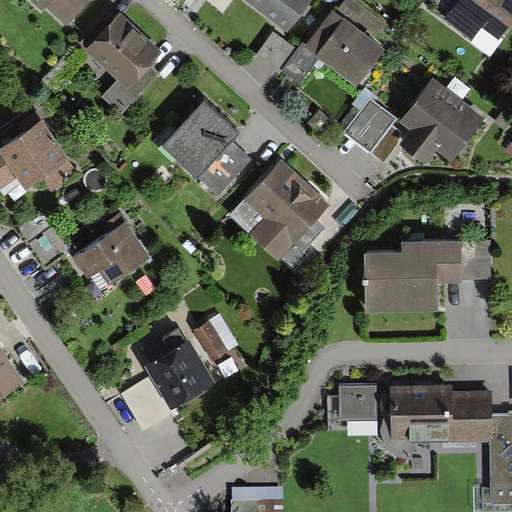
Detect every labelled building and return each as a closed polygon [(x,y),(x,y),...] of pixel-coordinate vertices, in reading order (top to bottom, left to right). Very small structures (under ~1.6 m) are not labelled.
[(30,0),(42,11),(47,7),(53,0),(30,0)] [(91,0),(53,0),(47,7),(67,26),(91,0)] [(257,0),(255,3),(286,27),(302,7),(307,0),(257,0)] [(307,37),(304,40),(320,52),(327,58),(356,80),(385,42),(376,35),(387,21),(358,0),(341,0),(337,6),(332,3),(307,37)] [(511,0),(458,0),(444,18),(472,40),(482,27),(499,40),(511,21),(511,0)] [(163,52),(120,12),(110,23),(84,50),(117,80),(128,90),(151,66),(163,52)] [(297,46),(273,28),(255,53),(280,71),(283,66),(282,65),(297,46)] [(299,79),(320,52),(304,40),(307,37),(305,35),(297,46),(282,65),(283,66),(299,79)] [(160,73),(151,66),(128,90),(117,80),(102,96),(122,114),(160,73)] [(484,112),(432,72),(400,115),(408,121),(411,124),(400,138),(427,158),(437,145),(451,155),(484,112)] [(370,95),(375,99),(378,94),(365,84),(353,101),(361,107),(370,95)] [(375,99),(370,95),(361,107),(344,129),(370,149),(391,122),(396,116),(375,99)] [(204,101),(163,147),(197,180),(199,178),(233,141),(238,137),(240,134),(204,101)] [(78,173),(42,120),(11,141),(0,148),(0,189),(17,178),(26,191),(43,179),(52,191),(78,173)] [(400,129),(391,122),(370,149),(384,160),(399,142),(400,129)] [(252,159),(233,141),(199,178),(219,196),(252,159)] [(331,205),(282,159),(268,174),(230,215),(279,260),(283,257),(317,220),(331,205)] [(43,209),(14,228),(42,269),(71,250),(43,209)] [(107,223),(113,231),(126,221),(127,222),(121,213),(107,223)] [(325,228),(317,220),(283,257),(295,268),(308,255),(303,251),(325,228)] [(113,231),(73,258),(88,279),(91,277),(99,272),(108,286),(151,258),(127,222),(126,221),(113,231)] [(491,241),(462,242),(463,278),(491,278),(491,241)] [(365,254),(366,313),(439,312),(439,284),(463,283),(463,278),(462,242),(402,243),(402,254),(365,254)] [(99,272),(91,277),(100,291),(108,286),(99,272)] [(156,289),(146,275),(137,281),(147,296),(156,289)] [(193,330),(212,361),(239,344),(220,314),(193,330)] [(171,410),(216,384),(190,341),(186,343),(178,330),(162,339),(170,352),(165,356),(145,367),(171,410)] [(0,392),(26,375),(3,342),(0,337),(0,392)] [(240,371),(232,357),(217,365),(225,379),(240,371)] [(161,398),(149,376),(121,393),(144,431),(173,414),(163,397),(161,398)] [(389,385),(390,410),(390,416),(384,417),(381,424),(381,430),(382,438),(383,446),(388,451),(394,457),(411,461),(411,443),(490,442),(491,505),(511,504),(511,415),(492,416),(492,390),(452,391),(453,385),(389,385)] [(377,420),(377,386),(339,386),(339,396),(328,396),(328,430),(347,430),(347,420),(377,420)] [(233,500),(283,499),(283,486),(233,487),(233,500)] [(233,500),(231,500),(231,511),(283,511),(283,499),(233,500)]
